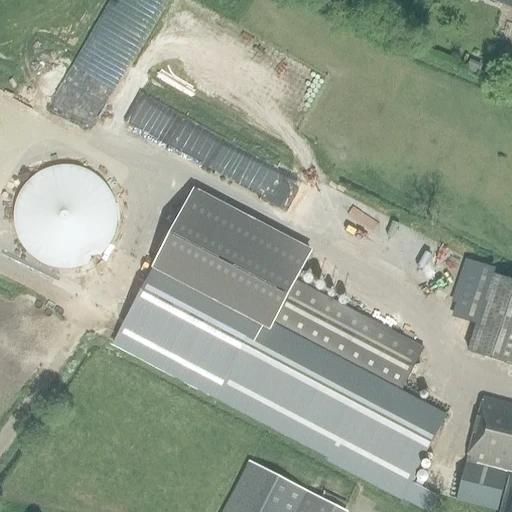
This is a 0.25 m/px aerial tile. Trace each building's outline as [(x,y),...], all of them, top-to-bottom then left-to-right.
[(134,0),(160,15),(169,0),(134,0)] [(511,0),(486,0),(511,8),(511,0)] [(129,125),(245,178),(259,149),(143,95),(129,125)] [(19,191),(17,195),(14,201),(13,206),(11,211),(11,217),(11,223),(12,228),(13,234),(15,239),(17,244),(20,249),(23,253),(27,257),(32,261),(36,264),(41,267),(47,269),(52,270),(58,271),(63,271),(69,271),(74,270),(80,268),(85,266),(90,264),(95,260),(99,257),(103,253),(106,248),(109,243),(111,238),(113,233),(114,227),(115,222),(115,216),(114,210),(113,205),(111,200),(108,195),(106,190),(102,185),(98,181),(94,178),(89,175),(84,172),(79,170),(74,168),(68,168),(62,167),(57,168),(51,169),(46,170),(41,172),(36,175),(31,178),(27,182),(23,186),(19,191)] [(309,253),(194,192),(115,344),(216,397),(330,456),(328,460),(429,511),(430,511),(438,497),(411,483),(446,416),(418,402),(424,387),(407,380),(424,347),(295,280),(309,253)] [(511,279),(495,274),(469,351),(511,365),(511,279)] [(496,511),(507,472),(511,473),(511,404),(484,397),(457,501),(496,511)] [(345,511),(302,490),(253,465),(228,511),(345,511)]
